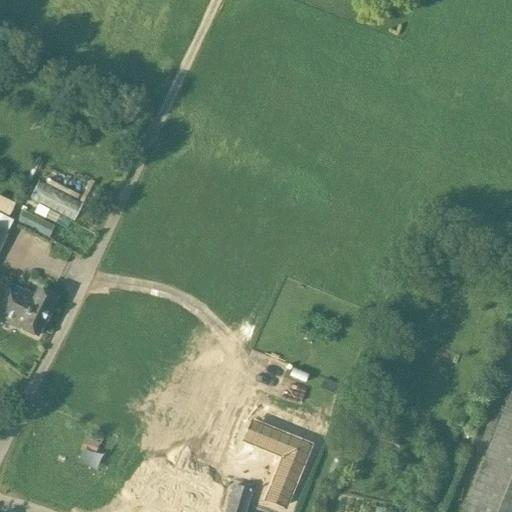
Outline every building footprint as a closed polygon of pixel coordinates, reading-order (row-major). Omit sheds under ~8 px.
[(74,221),(85,201),(41,178),(31,198),(74,221)] [(7,234),(0,230),(0,251),(8,234),(7,234)] [(35,298),(9,285),(0,301),(0,316),(36,335),(56,298),(39,289),(35,298)] [(511,511),(511,389),(462,511),(511,511)] [(185,414),(162,475),(185,484),(208,423),(185,414)] [(250,434),(243,453),(280,468),(263,508),(271,511),(283,511),(306,457),(250,434)] [(210,511),(216,496),(174,480),(167,499),(160,496),(153,511),(210,511)] [(233,483),(225,511),(248,511),(254,488),(233,483)]
